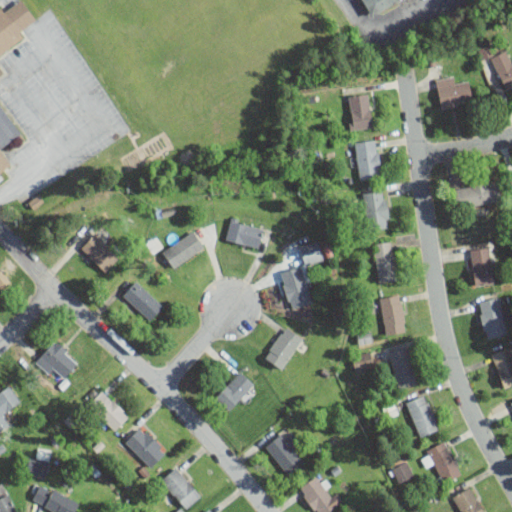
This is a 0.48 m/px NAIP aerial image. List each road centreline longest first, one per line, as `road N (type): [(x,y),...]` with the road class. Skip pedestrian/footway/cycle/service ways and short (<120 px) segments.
road 1 (residential): [(402,68),(435,295),(459,382),(511,487)]
road 2 (residential): [(0,230),(159,386),(265,511)]
